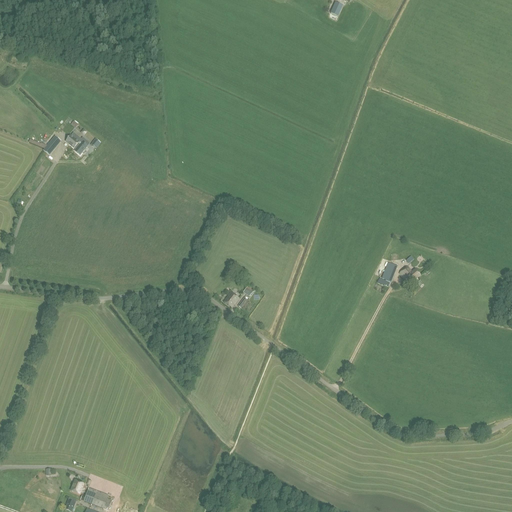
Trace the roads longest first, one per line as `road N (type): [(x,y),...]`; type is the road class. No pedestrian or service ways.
road 1 (unclassified): [(336,390),(194,291),(88,298),(4,286)]
road 2 (unclassified): [(336,390),(404,435),(470,434),(511,421)]
road 3 (unclassified): [(4,286),(18,226),(59,154)]
